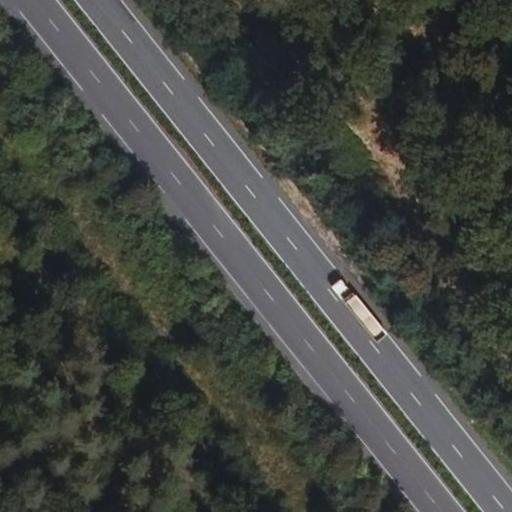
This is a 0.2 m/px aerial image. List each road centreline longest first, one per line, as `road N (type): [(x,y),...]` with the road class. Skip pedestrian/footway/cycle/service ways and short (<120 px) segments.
road 1 (primary): [(31,0),(440,511)]
road 2 (primary): [(503,511),(95,0)]
